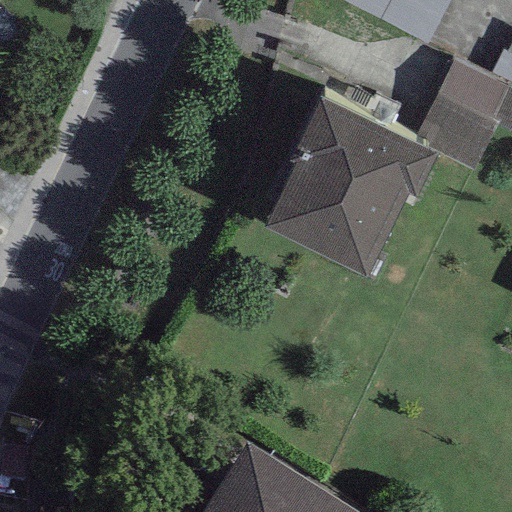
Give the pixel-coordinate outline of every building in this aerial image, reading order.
[(443,0),(346,0),(423,40),(443,0)] [(507,81),(453,53),(418,120),(437,129),(429,143),(470,164),(495,116),(496,113),(494,112),(507,81)] [(418,120),(319,72),(288,136),(295,139),(264,201),(367,251),(408,168),(415,172),(429,143),(437,129),(418,120)] [(511,82),(507,81),(494,112),(496,113),(495,116),(511,123),(511,82)] [(212,511),(336,511),(248,455),(212,511)]
